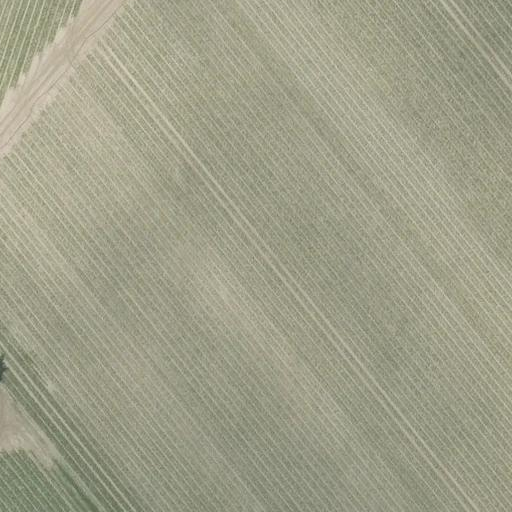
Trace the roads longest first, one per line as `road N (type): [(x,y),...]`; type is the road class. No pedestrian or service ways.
road 1 (track): [(0,397),(318,0)]
road 2 (track): [(77,511),(0,419)]
